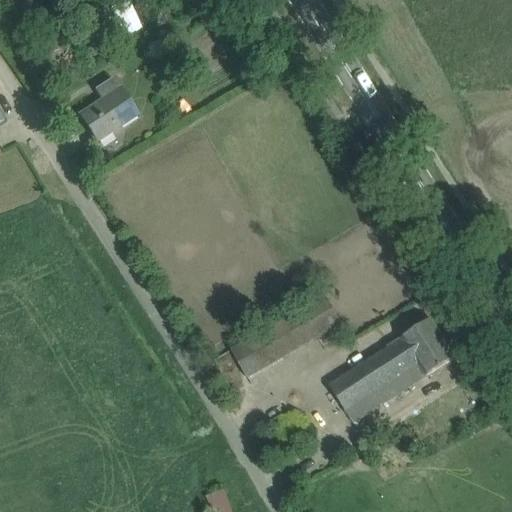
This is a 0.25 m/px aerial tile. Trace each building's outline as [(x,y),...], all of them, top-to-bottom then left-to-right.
[(58,3),(45,9),(39,0),(12,0),(25,25),(29,23),(32,31),(63,15),(58,3)] [(64,0),(58,3),(63,15),(72,11),(66,0),(64,0)] [(81,36),(94,58),(112,48),(99,26),(81,36)] [(51,38),(34,46),(40,59),(58,51),(51,38)] [(98,142),(106,136),(137,115),(113,79),(94,91),(102,103),(81,116),(98,142)] [(323,298),(249,341),(232,351),(249,380),(249,379),(248,377),(339,324),(323,298)] [(329,386),(353,424),(456,359),(432,321),(329,386)] [(212,511),(232,511),(224,489),(206,495),(212,511)]
